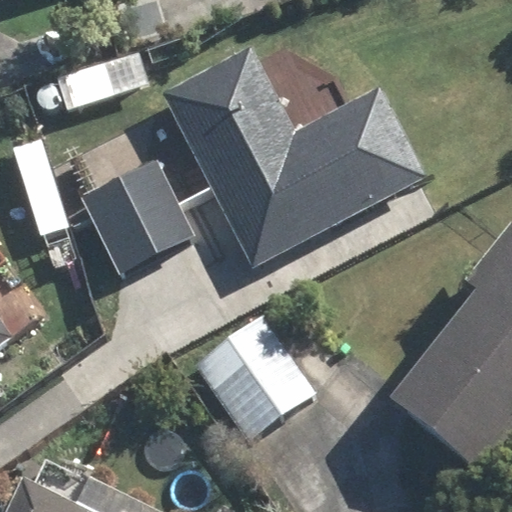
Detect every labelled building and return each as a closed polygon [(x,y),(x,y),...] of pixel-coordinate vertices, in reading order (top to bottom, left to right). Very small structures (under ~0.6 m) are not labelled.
[(0,0),(0,9),(1,14),(43,0),(0,0)] [(170,107),(260,277),(431,187),(386,102),(302,145),(259,61),(170,107)] [(86,206),(124,287),(201,251),(163,170),(86,206)] [(401,420),(490,494),(511,467),(511,262),(478,305),(488,314),(401,420)] [(0,417),(4,415),(0,409),(0,367),(19,353),(0,325),(0,417)] [(203,372),(254,452),(323,408),(272,329),(203,372)] [(48,353),(62,373),(86,354),(72,336),(48,353)] [(22,511),(138,511),(95,492),(85,511),(68,511),(31,494),(22,511)]
